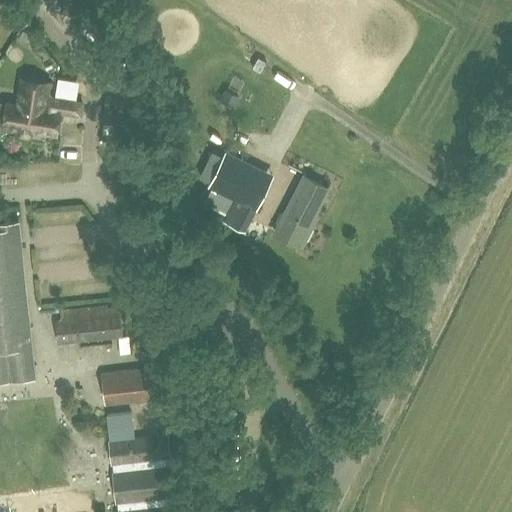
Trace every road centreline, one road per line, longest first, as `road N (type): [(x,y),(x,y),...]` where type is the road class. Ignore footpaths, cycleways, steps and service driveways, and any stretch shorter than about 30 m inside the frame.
road 1 (unknown): [(274,369),(241,310),(135,236),(115,200),(74,47),(35,0)]
road 2 (unclassified): [(326,511),(511,139)]
road 3 (unknown): [(330,504),(274,369)]
road 4 (unknown): [(241,511),(274,369)]
